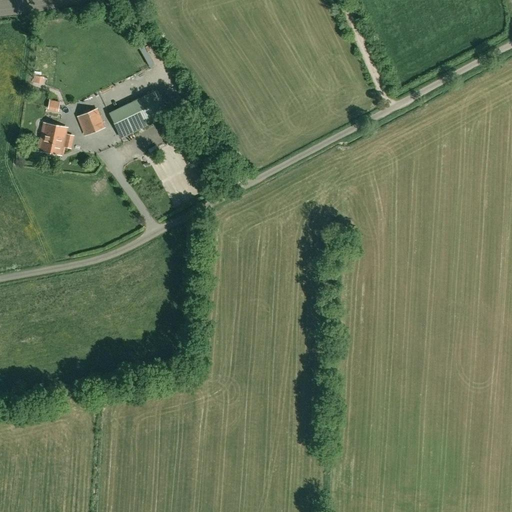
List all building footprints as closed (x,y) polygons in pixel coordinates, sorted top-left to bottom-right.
[(117,6),(123,17),(134,12),(128,0),(117,6)] [(154,65),(140,40),(136,43),(150,67),(154,65)] [(120,137),(167,114),(156,91),(109,114),(120,137)] [(48,100),(47,111),(58,112),(59,101),(48,100)] [(104,127),(97,109),(78,116),(85,135),(104,127)] [(38,150),(60,155),(66,128),(44,123),(38,150)]
